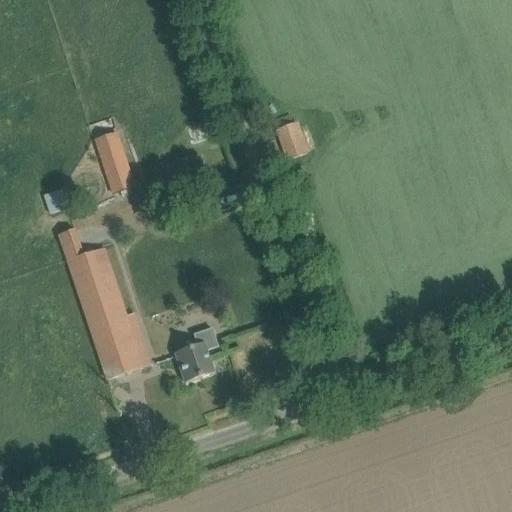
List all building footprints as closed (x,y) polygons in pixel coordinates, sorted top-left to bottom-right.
[(289,161),(308,155),(297,125),(278,132),(289,161)] [(113,195),(116,195),(135,188),(117,135),(96,142),(113,195)] [(51,217),(69,211),(63,191),(44,198),(51,217)] [(68,262),(108,382),(144,370),(104,251),(85,257),(76,231),(59,237),(68,262)] [(215,375),(208,352),(218,348),(213,331),(196,336),(199,347),(176,355),(186,385),(215,375)]
